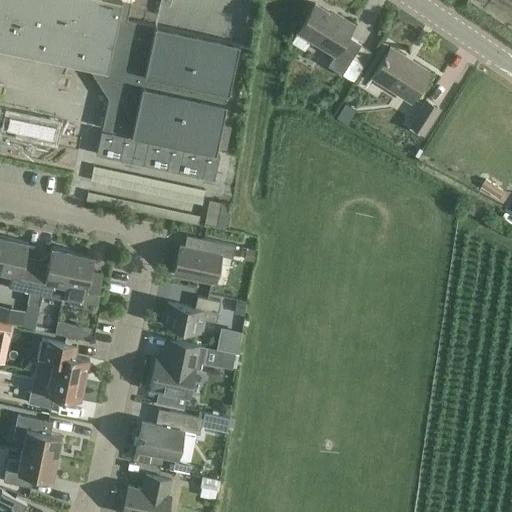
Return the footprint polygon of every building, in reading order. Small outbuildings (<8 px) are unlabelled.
[(0,0),(0,45),(98,66),(97,71),(106,85),(110,86),(101,128),(215,153),(238,43),(127,19),(130,0),(0,0)] [(347,35),(354,25),(338,15),(336,17),(315,4),(297,31),(334,54),(327,65),(342,74),(362,43),(347,35)] [(411,101),(429,72),(390,48),(371,76),(411,101)] [(423,134),(439,108),(426,100),(410,125),(423,134)] [(186,148),(101,130),(96,154),(181,172),(186,148)] [(189,174),(226,182),(231,158),(194,150),(189,174)] [(218,219),(219,196),(198,195),(197,217),(218,219)] [(28,242),(6,237),(0,266),(0,270),(11,273),(8,287),(29,291),(36,260),(24,257),(28,242)] [(235,245),(201,238),(199,250),(179,246),(173,274),(214,283),(220,255),(232,258),(235,245)] [(41,294),(62,298),(72,251),(51,247),(47,262),(36,260),(29,291),(27,303),(38,305),(41,294)] [(247,250),(244,261),(252,262),(254,251),(247,250)] [(72,251),(62,298),(95,305),(102,274),(90,271),(93,256),(72,251)] [(194,307),(167,301),(162,325),(200,333),(202,319),(216,321),(220,301),(197,296),(194,307)] [(237,303),(235,314),(244,315),(246,304),(237,303)] [(0,361),(4,363),(11,323),(0,321),(0,361)] [(57,323),(54,333),(66,336),(68,326),(57,323)] [(37,358),(34,370),(85,381),(89,360),(74,356),(76,345),(64,343),(41,338),(37,358)] [(80,339),(80,349),(97,350),(98,340),(80,339)] [(200,370),(205,346),(174,340),(169,363),(155,359),(149,388),(189,396),(195,369),(200,370)] [(32,382),(28,403),(51,407),(53,396),(80,402),(85,381),(34,370),(32,382)] [(223,402),(221,413),(230,414),(230,413),(231,404),(223,402)] [(199,434),(203,418),(169,411),(166,426),(142,421),(136,449),(177,458),(183,430),(199,434)] [(24,438),(21,450),(56,457),(61,435),(42,431),(45,420),(17,414),(13,435),(24,438)] [(56,457),(21,450),(19,461),(8,459),(3,481),(31,487),(33,475),(52,479),(56,457)] [(168,494),(171,480),(145,474),(142,488),(128,485),(122,511),(165,511),(170,494),(168,494)] [(219,479),(202,476),(199,487),(217,490),(219,479)] [(0,511),(22,511),(26,504),(1,491),(0,493),(0,511)]
